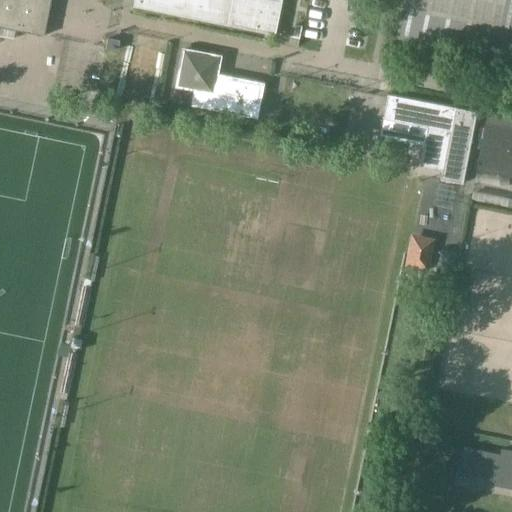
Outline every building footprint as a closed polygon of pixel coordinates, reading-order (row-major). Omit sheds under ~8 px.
[(0,0),(0,26),(44,35),(51,0),(0,0)] [(133,0),(133,6),(276,35),(282,0),(133,0)] [(511,0),(403,0),(396,36),(511,59),(511,0)] [(299,46),(301,38),(303,26),(297,25),(294,37),(280,34),(280,35),(279,43),(299,46)] [(120,41),(109,38),(107,48),(118,51),(120,41)] [(184,50),(177,85),(195,89),(192,104),(257,117),(263,83),(216,74),(219,57),(184,50)] [(387,97),(380,135),(424,144),(420,165),(442,169),(440,179),(463,183),(477,111),(456,107),(447,105),(389,94),(388,94),(387,97)] [(511,116),(488,111),(477,169),(511,175),(511,116)] [(456,254),(442,251),(439,266),(454,269),(456,254)] [(511,488),(511,449),(501,448),(500,454),(463,446),(457,475),(465,477),(465,473),(495,479),(494,485),(511,488)]
